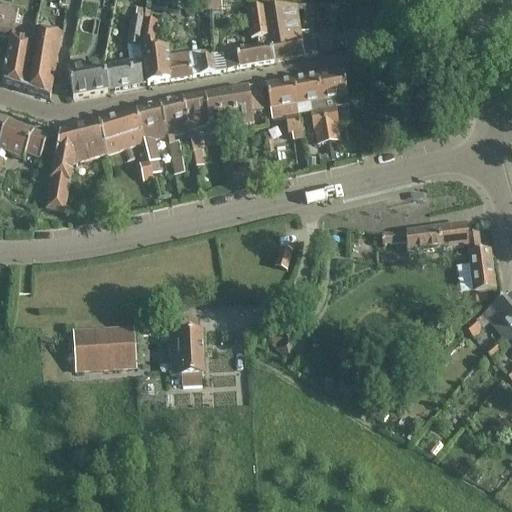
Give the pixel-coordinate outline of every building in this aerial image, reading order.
[(1,84),(22,92),(34,32),(14,28),(18,12),(0,8),(0,39),(10,41),(1,84)] [(268,38),(274,64),(316,57),(313,39),(301,41),(295,8),(264,10),(268,38)] [(125,46),(129,65),(104,69),(108,94),(148,87),(140,45),(143,20),(144,10),(136,9),(134,19),(130,18),(125,46)] [(209,20),(238,18),(238,10),(209,12),(209,20)] [(200,77),(215,75),(209,51),(187,56),(186,54),(168,58),(168,50),(155,52),(153,43),(157,23),(143,20),(140,45),(148,87),(200,77)] [(34,32),(22,92),(49,102),(52,86),(54,86),(54,83),(53,83),(54,75),(56,75),(56,72),(55,72),(61,38),(34,32)] [(274,64),(268,38),(244,42),(245,46),(235,47),(236,52),(223,55),(226,73),(274,64)] [(108,94),(104,69),(104,66),(67,72),(72,100),(108,94)] [(317,80),(328,146),(339,144),(336,128),(333,110),(347,108),(342,75),(317,80)] [(311,113),(310,106),(316,105),(317,113),(310,114),(313,132),(316,148),(328,146),(317,80),(291,84),(295,108),(296,108),(297,115),(311,113)] [(287,136),(291,136),(292,143),(301,141),(297,115),(296,108),(295,108),(291,84),(265,89),(270,113),(271,121),(284,119),(287,136)] [(222,132),(237,129),(254,126),(252,116),(265,114),(261,88),(231,93),(216,96),(222,132)] [(216,96),(182,102),(188,133),(192,156),(200,154),(195,130),(209,127),(210,134),(222,132),(216,96)] [(167,139),(168,147),(173,177),(183,176),(178,144),(174,144),(173,138),(188,133),(182,102),(159,107),(167,139)] [(159,107),(136,113),(144,146),(167,139),(159,107)] [(136,113),(98,124),(106,157),(144,146),(136,113)] [(39,161),(47,139),(6,124),(0,139),(0,152),(23,161),(25,155),(39,161)] [(106,157),(98,124),(59,136),(44,210),(63,214),(72,167),(106,157)] [(200,154),(192,156),(196,171),(203,169),(200,154)] [(148,164),(138,167),(142,184),(152,181),(148,164)] [(485,294),(493,293),(488,253),(479,255),(477,237),(465,238),(464,228),(405,235),(381,234),(381,247),(405,244),(406,256),(466,249),(468,268),(456,270),(460,296),(472,294),(472,295),(473,295),(475,305),(486,304),(485,294)] [(274,270),(286,273),(291,253),(279,250),(274,270)] [(503,341),(511,333),(511,303),(506,297),(482,318),(503,341)] [(199,388),(199,376),(203,376),(201,322),(169,323),(171,377),(183,377),(183,389),(199,388)] [(472,339),(481,331),(474,323),(465,331),(472,339)] [(75,374),(135,370),(133,331),(73,334),(75,374)] [(511,333),(503,341),(511,352),(511,333)] [(289,363),(300,346),(284,336),(281,341),(274,337),(271,341),(270,340),(266,345),(275,351),(273,353),(289,363)] [(492,362),(501,354),(495,347),(485,354),(492,362)]
